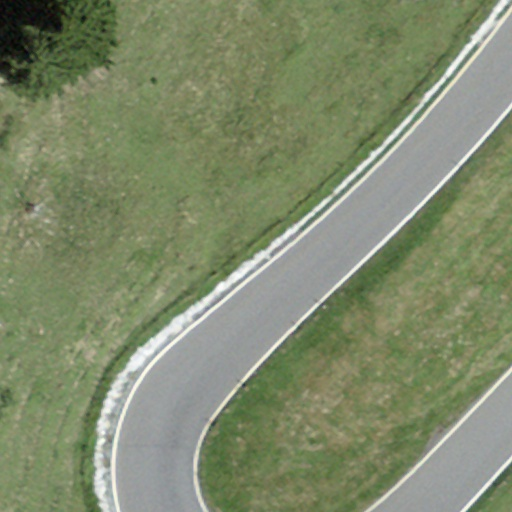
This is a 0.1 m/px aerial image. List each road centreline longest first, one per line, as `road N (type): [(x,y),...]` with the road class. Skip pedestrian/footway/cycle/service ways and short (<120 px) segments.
road 1 (secondary): [(161,511),(154,464),(170,415),(215,358),(379,203),(511,57)]
road 2 (secondary): [(511,416),(419,511)]
